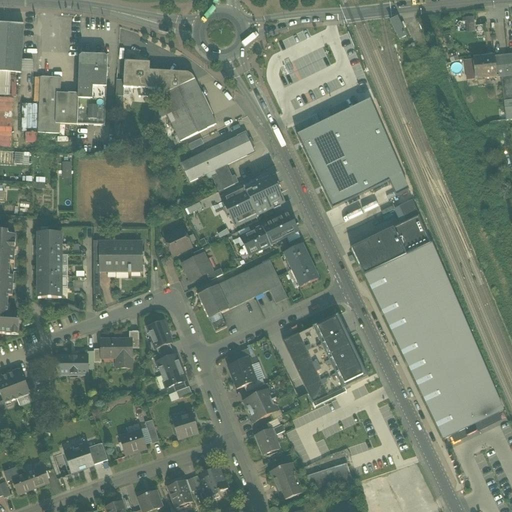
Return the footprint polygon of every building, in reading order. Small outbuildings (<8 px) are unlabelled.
[(474,18),(466,18),(466,33),(475,32),(474,18)] [(406,38),(397,20),(390,24),(400,42),(406,38)] [(23,26),(0,24),(0,72),(10,73),(21,74),(21,62),(23,26)] [(77,126),(105,127),(106,89),(107,76),(108,71),(107,70),(107,60),(105,57),(82,56),(79,58),(78,96),(78,100),(77,126)] [(511,76),(511,56),(502,57),(504,77),(511,76)] [(475,81),(496,78),(494,58),(494,57),(473,59),(473,61),(475,81)] [(502,57),(494,58),(496,78),(501,78),(501,77),(504,77),(502,57)] [(467,81),(475,81),(473,61),(464,62),(467,81)] [(32,62),(21,62),(21,74),(32,74),(32,62)] [(124,89),(148,91),(149,74),(150,64),(124,63),(123,82),(123,89),(124,89)] [(294,72),(290,63),(285,66),(289,75),(294,72)] [(0,96),(9,97),(10,73),(0,72),(0,96)] [(158,98),(180,144),(216,126),(194,81),(191,77),(149,74),(148,91),(164,92),(165,95),(158,98)] [(38,134),(60,135),(60,125),(64,126),(77,126),(78,100),(78,96),(60,95),(57,95),(58,89),(60,89),(61,79),(40,79),(38,134)] [(511,79),(501,81),(506,121),(511,121),(511,79)] [(116,98),(123,98),(124,89),(123,89),(123,82),(116,81),(116,98)] [(123,108),(123,98),(116,98),(115,107),(123,108)] [(317,115),(321,124),(321,125),(316,127),(301,134),(297,137),(300,143),(301,146),(302,148),(321,187),(323,189),(324,192),(333,210),(389,183),(396,198),(408,192),(369,101),(332,119),(328,110),(322,113),(317,115)] [(312,118),(315,126),(316,127),(321,125),(316,115),(312,118)] [(25,143),(37,142),(36,133),(25,133),(25,143)] [(206,153),(215,172),(226,167),(253,154),(245,135),(206,153)] [(10,138),(0,137),(0,146),(10,147),(10,138)] [(187,146),(190,153),(207,146),(203,139),(187,146)] [(216,176),(214,172),(215,172),(206,153),(182,165),(190,183),(204,177),(206,181),(212,178),(216,176)] [(62,179),(71,178),(71,162),(62,162),(62,179)] [(214,172),(216,176),(224,191),(235,186),(226,167),(215,172),(214,172)] [(219,193),(224,191),(216,176),(212,178),(219,193)] [(235,228),(273,209),(284,204),(270,176),(221,199),(235,228)] [(399,208),(406,223),(419,217),(412,201),(399,208)] [(286,210),(284,204),(273,209),(276,215),(286,210)] [(262,228),(271,246),(286,239),(298,233),(289,215),(262,228)] [(406,223),(393,229),(406,257),(366,276),(445,440),(451,438),(469,429),(498,415),(503,413),(419,217),(406,223)] [(238,233),(240,239),(251,234),(248,228),(238,233)] [(240,239),(249,257),(271,246),(262,228),(251,234),(240,239)] [(364,277),(366,276),(406,257),(393,229),(350,250),(364,277)] [(169,249),(173,257),(191,249),(183,231),(168,238),(172,247),(169,249)] [(0,334),(5,335),(5,336),(11,336),(12,332),(19,332),(19,322),(18,322),(18,315),(7,314),(8,305),(8,298),(12,298),(13,278),(9,278),(10,264),(14,264),(16,237),(8,236),(8,233),(0,232),(0,334)] [(286,239),(289,244),(300,238),(298,233),(286,239)] [(38,235),(38,246),(61,246),(61,235),(38,235)] [(129,275),(131,275),(131,271),(142,271),(142,245),(101,245),(101,257),(101,271),(129,271),(129,275)] [(38,246),(38,256),(61,256),(61,246),(38,246)] [(284,256),(300,289),(319,280),(315,272),(313,273),(305,255),(306,255),(302,247),(284,256)] [(208,276),(207,274),(191,282),(183,266),(203,256),(204,254),(181,265),(190,285),(208,276)] [(207,274),(208,276),(214,274),(204,254),(203,256),(207,264),(203,266),(207,274)] [(38,256),(38,267),(61,267),(61,256),(38,256)] [(183,266),(191,282),(207,274),(203,266),(207,264),(203,256),(183,266)] [(217,287),(229,311),(269,292),(281,286),(270,262),(217,287)] [(38,267),(38,278),(61,278),(61,267),(38,267)] [(208,276),(210,282),(223,276),(221,270),(214,274),(208,276)] [(38,278),(38,288),(61,288),(61,278),(38,278)] [(269,292),(276,305),(287,299),(281,286),(269,292)] [(198,297),(209,321),(220,315),(229,311),(217,287),(198,297)] [(61,299),(61,288),(38,288),(38,299),(61,299)] [(209,321),(215,334),(226,328),(220,315),(209,321)] [(338,316),(312,328),(342,391),(344,390),(368,379),(338,316)] [(155,350),(156,350),(170,345),(171,344),(163,323),(147,329),(155,350)] [(338,393),(342,391),(312,328),(283,343),(313,405),(338,393)] [(129,333),(129,341),(132,341),(132,350),(139,350),(139,333),(129,333)] [(116,370),(132,370),(132,356),(132,350),(132,341),(129,341),(100,341),(100,351),(101,357),(102,357),(119,356),(119,363),(116,363),(116,370)] [(170,345),(156,350),(159,356),(161,355),(172,351),(170,345)] [(235,355),(237,361),(251,356),(248,350),(235,355)] [(172,351),(161,355),(163,361),(174,357),(172,351)] [(174,357),(163,361),(156,363),(161,377),(181,369),(176,356),(174,357)] [(63,376),(88,376),(88,370),(88,357),(87,357),(57,357),(57,374),(63,373),(63,376)] [(234,380),(238,390),(244,387),(258,382),(257,381),(255,383),(249,369),(252,368),(249,360),(229,367),(234,380)] [(259,365),(252,368),(257,381),(258,382),(262,380),(265,379),(259,365)] [(255,383),(257,381),(252,368),(249,369),(255,383)] [(181,369),(161,377),(166,390),(173,387),(184,383),(186,382),(181,369)] [(13,374),(7,376),(17,400),(23,398),(29,395),(30,395),(26,386),(24,379),(23,380),(20,371),(19,372),(18,370),(12,373),(13,374)] [(11,402),(17,400),(7,376),(2,378),(2,377),(0,377),(0,395),(0,396),(4,405),(11,402)] [(38,381),(32,384),(38,397),(43,395),(38,381)] [(244,387),(246,393),(260,388),(258,382),(244,387)] [(184,383),(173,387),(175,393),(176,393),(186,389),(184,383)] [(38,397),(32,384),(26,386),(30,395),(29,395),(31,400),(38,397)] [(257,390),(259,395),(268,391),(270,390),(267,385),(257,390)] [(186,389),(176,393),(179,401),(191,396),(189,388),(186,389)] [(313,405),(314,409),(340,396),(346,394),(345,392),(344,390),(342,391),(338,393),(313,405)] [(250,415),(254,424),(270,416),(278,412),(276,407),(274,406),(270,398),(271,396),(268,391),(259,395),(244,403),(248,411),(247,411),(250,416),(250,415)] [(270,416),(272,422),(277,420),(283,417),(280,412),(278,412),(270,416)] [(469,429),(451,438),(452,441),(454,445),(472,436),(502,422),(500,419),(498,415),(469,429)] [(172,423),(178,441),(199,435),(193,416),(172,423)] [(281,427),(277,420),(272,422),(266,425),(269,431),(271,430),(271,432),(274,431),(274,430),(281,427)] [(145,424),(152,445),(159,443),(152,422),(145,424)] [(274,431),(276,436),(284,432),(281,427),(274,430),(274,431)] [(279,451),(271,432),(271,430),(269,431),(256,436),(264,457),(279,451)] [(119,438),(125,458),(147,451),(141,431),(119,438)] [(102,445),(88,449),(94,466),(108,462),(102,445)] [(88,449),(87,446),(64,454),(71,476),(83,472),(83,470),(94,466),(88,449)] [(280,500),(282,503),(304,495),(292,464),(270,473),(280,500)] [(311,489),(315,498),(354,486),(352,480),(353,479),(347,465),(307,477),(311,489)] [(35,472),(25,476),(31,491),(49,484),(43,468),(34,471),(35,472)] [(8,484),(12,482),(12,481),(19,478),(16,470),(4,475),(8,484)] [(204,489),(209,501),(220,496),(219,493),(228,490),(224,481),(223,481),(219,470),(199,477),(203,489),(204,489)] [(25,476),(19,478),(12,481),(12,482),(17,496),(31,491),(25,476)] [(199,477),(193,479),(198,491),(203,489),(199,477)] [(189,494),(198,491),(193,479),(185,482),(189,494)] [(168,488),(176,510),(193,504),(189,494),(185,482),(168,488)] [(5,484),(0,486),(0,490),(3,497),(4,499),(10,497),(5,484)] [(142,511),(153,511),(162,509),(156,492),(137,499),(139,504),(139,505),(140,509),(141,508),(142,511)] [(106,509),(106,511),(123,511),(121,503),(106,509)]
